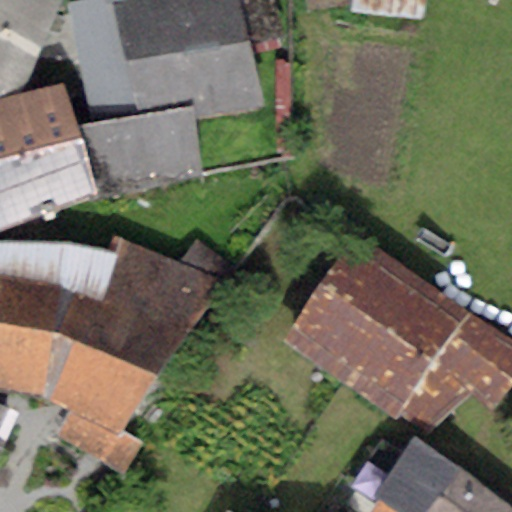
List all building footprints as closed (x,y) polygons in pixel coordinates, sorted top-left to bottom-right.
[(72,0),(0,0),(0,110),(34,89),(72,0)] [(267,0),(246,0),(235,3),(234,0),(198,0),(114,19),(139,124),(195,111),(200,132),(262,118),(248,59),(280,52),(267,0)] [(347,0),(300,0),(302,23),(349,21),(347,0)] [(422,0),(353,0),(353,26),(421,29),(422,0)] [(63,100),(12,108),(0,117),(0,220),(92,191),(63,100)] [(191,122),(110,138),(122,193),(203,179),(191,122)] [(469,324),(359,247),(291,345),(401,422),(469,324)] [(177,361),(73,307),(0,293),(0,404),(53,414),(71,422),(57,449),(122,485),(142,455),(122,445),(177,361)] [(511,391),(511,357),(472,328),(439,373),(495,414),(511,391)] [(509,511),(418,446),(386,496),(408,511),(509,511)] [(0,482),(12,459),(0,453),(0,482)]
